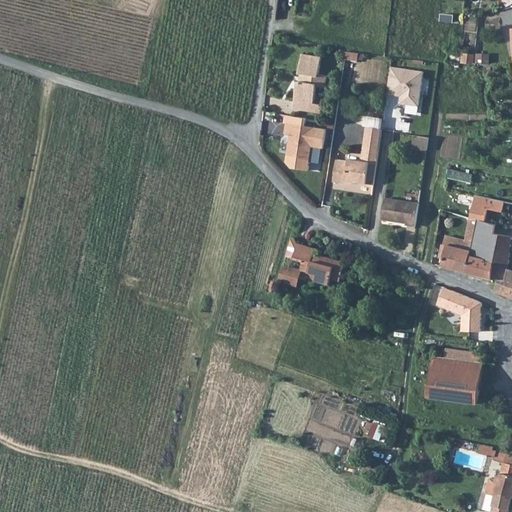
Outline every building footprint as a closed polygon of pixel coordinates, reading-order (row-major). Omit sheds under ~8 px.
[(349,53),(348,59),(359,61),(360,54),(349,53)] [(464,53),(464,63),(477,64),(478,54),(464,53)] [(301,93),(319,96),(320,88),(325,89),(327,77),(322,76),(325,59),(307,56),(304,75),(306,76),(305,83),(303,83),(301,93)] [(401,95),(401,104),(421,105),(424,70),(393,64),(388,94),(401,95)] [(317,105),(319,96),(301,93),(298,111),(321,115),(322,106),(317,105)] [(367,125),(379,126),(380,118),(368,117),(367,125)] [(311,161),(314,148),(318,149),(322,130),(289,124),(287,134),(295,136),(294,143),(291,144),(288,157),(311,161)] [(383,129),(371,127),(365,162),(373,163),(373,165),(377,167),(383,129)] [(380,167),(386,129),(383,129),(377,167),(380,167)] [(322,130),(318,149),(325,150),(329,131),(322,130)] [(432,137),(418,135),(417,147),(431,149),(432,137)] [(340,162),(340,163),(337,182),(350,184),(350,182),(374,186),(377,167),(373,165),(373,163),(365,162),(352,160),(351,162),(342,161),(342,162),(341,163),(340,162)] [(448,178),(473,182),(474,173),(449,169),(448,178)] [(389,204),(386,218),(406,222),(409,202),(394,199),(393,205),(389,204)] [(409,202),(406,222),(410,223),(410,225),(419,226),(423,204),(409,202)] [(511,231),(511,203),(491,202),(488,219),(511,223),(510,231),(511,231)] [(487,225),(498,228),(510,231),(511,223),(488,219),(487,225)] [(511,237),(498,236),(498,228),(487,225),(483,224),(480,235),(478,242),(477,248),(476,250),(475,253),(503,265),(503,263),(511,265),(511,237)] [(445,244),(473,249),(473,247),(477,248),(478,242),(447,235),(445,244)] [(304,258),(319,264),(324,250),(316,248),(317,243),(300,238),(296,253),(305,255),(304,258)] [(459,270),(470,273),(470,271),(475,253),(476,250),(473,249),(445,244),(442,255),(447,256),(445,266),(459,270)] [(324,250),(319,264),(343,274),(348,257),(324,250)] [(498,280),(498,279),(503,265),(475,253),(470,271),(498,280)] [(317,271),(319,264),(304,258),(302,264),(313,266),(317,271)] [(511,268),(511,265),(503,263),(503,265),(498,279),(503,281),(508,282),(511,271),(511,268)] [(333,272),(343,274),(319,264),(317,271),(319,274),(332,278),(333,272)] [(499,292),(511,297),(511,284),(508,283),(508,282),(503,281),(499,292)] [(444,286),(438,305),(462,315),(461,331),(483,330),(482,301),(444,286)] [(458,360),(459,350),(450,349),(448,359),(458,360)] [(484,354),(459,350),(458,360),(483,363),(484,354)] [(437,357),(436,364),(485,371),(486,363),(483,363),(458,360),(448,359),(437,357)] [(435,373),(484,380),(485,371),(436,364),(435,373)] [(484,380),(435,373),(433,387),(482,396),(484,380)] [(482,396),(433,387),(432,398),(481,404),(482,396)] [(370,436),(382,440),(387,425),(375,421),(370,436)] [(481,453),(494,456),(495,450),(483,446),(481,453)] [(497,462),(500,463),(502,456),(505,457),(506,454),(499,452),(497,462)] [(505,457),(502,456),(500,463),(506,464),(503,478),(500,477),(498,483),(502,484),(498,497),(494,511),(510,511),(511,508),(511,456),(509,455),(506,454),(505,457)] [(488,494),(498,497),(502,484),(498,483),(492,481),(488,494)]
